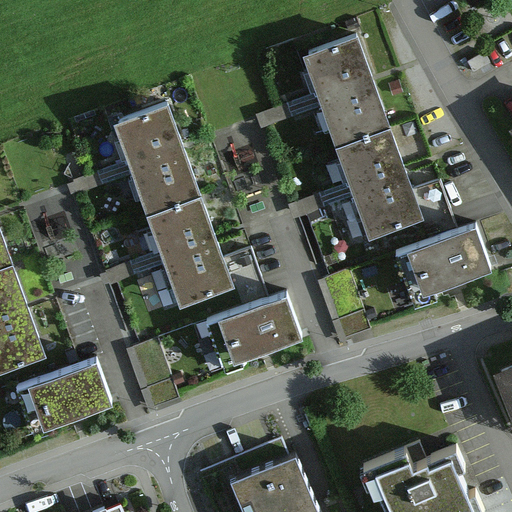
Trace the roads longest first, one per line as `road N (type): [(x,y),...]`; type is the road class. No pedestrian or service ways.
road 1 (residential): [(150,441),(283,388),(511,317)]
road 2 (residential): [(511,178),(407,0)]
road 3 (residential): [(0,492),(150,441)]
